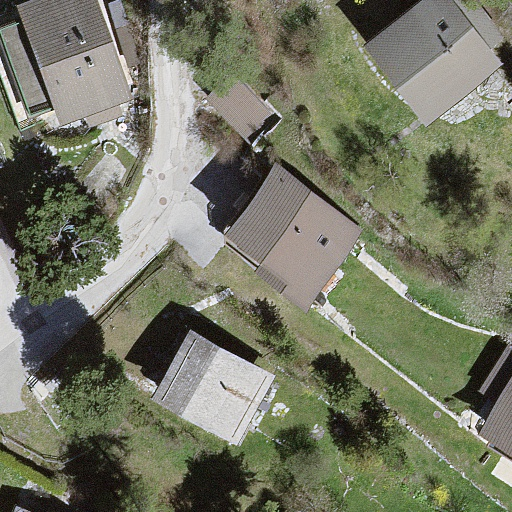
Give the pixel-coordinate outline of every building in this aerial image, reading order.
[(90,0),(20,0),(13,2),(55,128),(125,105),(90,0)] [(443,0),(417,0),(361,43),(422,123),(495,68),(443,0)] [(362,232),(269,163),(221,228),(314,296),(362,232)] [(271,371),(185,323),(145,395),(231,443),(271,371)] [(511,362),(471,427),(511,453),(511,362)]
